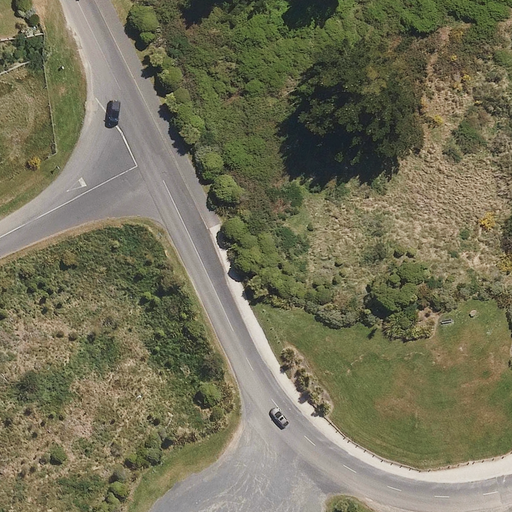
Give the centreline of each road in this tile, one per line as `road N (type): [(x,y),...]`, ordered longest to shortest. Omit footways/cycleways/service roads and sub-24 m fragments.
road 1 (residential): [(511,487),(467,496),(395,489),(308,439),(249,362),(153,158)]
road 2 (residential): [(153,158),(74,0)]
road 3 (residential): [(0,237),(153,158)]
